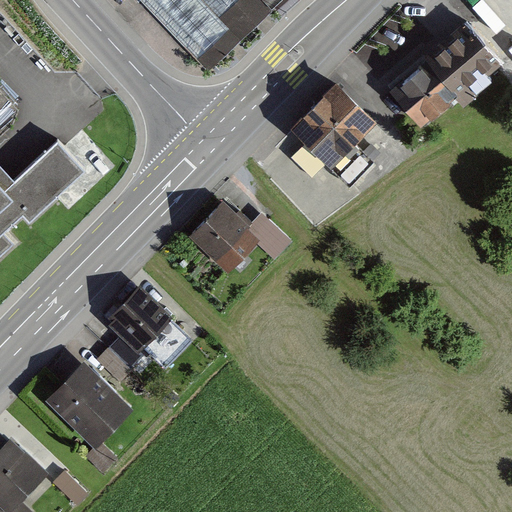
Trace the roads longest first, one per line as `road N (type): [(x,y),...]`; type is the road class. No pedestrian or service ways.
road 1 (secondary): [(207,145),(0,360)]
road 2 (secondary): [(355,0),(207,145)]
road 3 (residential): [(71,0),(207,145)]
